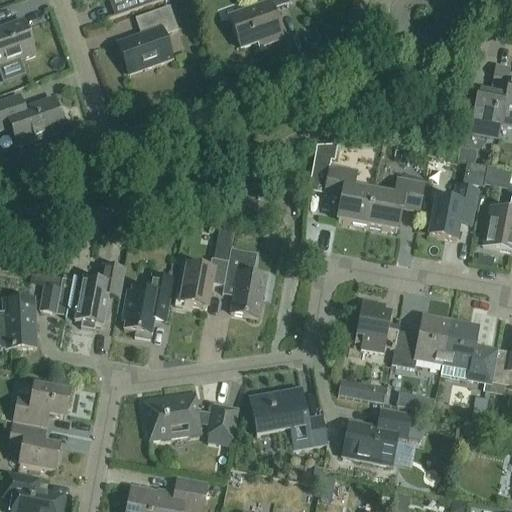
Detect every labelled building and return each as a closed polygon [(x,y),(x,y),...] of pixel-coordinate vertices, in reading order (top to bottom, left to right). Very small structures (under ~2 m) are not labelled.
[(150,7),(151,0),(98,0),(111,2),(117,18),(150,7)] [(260,8),(228,19),(240,51),(266,41),(268,46),(282,41),(271,12),(288,6),(288,0),(259,0),(259,4),(260,8)] [(135,21),(140,37),(117,45),(129,78),(171,63),(162,38),(177,33),(169,9),(135,21)] [(0,78),(2,85),(25,77),(20,62),(34,57),(22,23),(0,30),(0,78)] [(498,142),(500,129),(499,128),(507,89),(506,89),(510,71),(495,68),(489,100),(476,98),(469,136),(498,142)] [(500,129),(511,130),(511,89),(507,89),(499,128),(500,129)] [(0,133),(13,129),(19,148),(61,134),(50,103),(24,112),(19,98),(0,105),(0,133)] [(337,224),(367,230),(373,196),(352,192),(355,174),(329,169),(323,198),(341,201),(337,224)] [(373,196),(367,230),(396,236),(401,213),(418,216),(424,187),(397,182),(393,200),(373,196)] [(436,203),(428,240),(456,245),(461,221),(473,223),(478,195),(456,190),(453,206),(436,203)] [(482,251),(511,256),(511,202),(510,215),(490,211),(482,251)] [(228,266),(223,289),(235,292),(230,317),(258,322),(266,281),(249,278),(252,263),(229,259),(228,266)] [(212,287),(223,289),(228,266),(212,263),(210,274),(187,270),(180,308),(207,313),(212,287)] [(77,314),(75,324),(82,325),(81,331),(95,334),(96,328),(103,329),(109,299),(119,301),(125,272),(103,267),(100,285),(73,280),(65,322),(67,322),(68,312),(77,314)] [(124,333),(135,336),(134,341),(150,344),(151,338),(157,310),(168,312),(174,282),(152,278),(148,295),(132,292),(131,296),(127,295),(122,323),(125,324),(124,333)] [(40,313),(56,316),(60,293),(44,290),(40,313)] [(0,350),(1,353),(36,352),(34,302),(3,303),(3,317),(0,317),(0,350)] [(384,352),(394,354),(397,335),(399,329),(389,328),(391,315),(383,314),(385,308),(362,304),(354,346),(361,347),(360,353),(383,357),(384,352)] [(415,363),(442,368),(450,326),(422,321),(419,339),(397,335),(394,354),(392,368),(413,373),(415,363)] [(441,378),(485,386),(492,388),(492,386),(497,362),(498,354),(475,349),(478,331),(450,326),(442,368),(441,378)] [(497,362),(492,386),(511,389),(511,349),(509,364),(497,362)] [(13,423),(38,428),(40,417),(64,421),(69,395),(33,388),(31,403),(18,400),(13,423)] [(252,413),(257,440),(289,434),(292,454),(327,448),(322,421),(307,424),(301,394),(254,402),(256,412),(252,413)] [(211,431),(209,438),(232,442),(237,415),(214,411),(213,417),(202,415),(197,416),(195,398),(144,405),(150,444),(201,437),(200,429),(204,429),(211,431)] [(473,401),(470,417),(482,419),(484,403),(473,401)] [(364,431),(365,429),(349,426),(342,461),(391,471),(396,442),(406,444),(411,420),(380,414),(376,433),(364,431)] [(59,450),(35,445),(37,433),(12,428),(8,452),(21,454),(18,468),(54,475),(59,450)] [(14,503),(12,511),(62,511),(65,500),(36,495),(38,483),(6,477),(2,500),(14,503)] [(178,483),(175,500),(130,492),(126,511),(202,511),(207,488),(178,483)]
